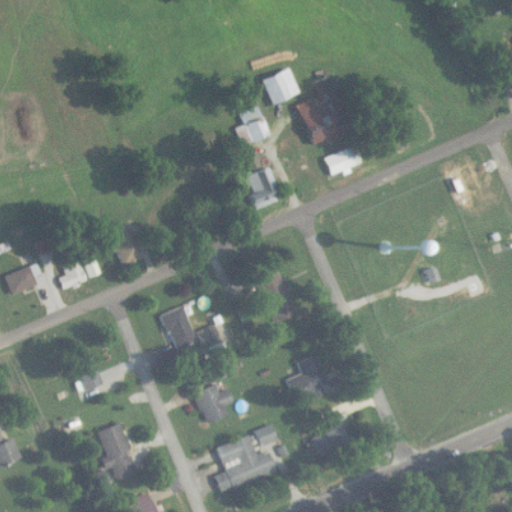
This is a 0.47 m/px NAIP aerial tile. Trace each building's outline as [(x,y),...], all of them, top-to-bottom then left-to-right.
[(296,93),(285,68),(258,80),(269,105),(296,93)] [(322,156),(328,177),(349,171),(348,167),(359,164),(353,146),(322,156)] [(269,188),(275,185),(267,167),(245,177),(252,193),(247,196),(253,210),(275,201),(269,188)] [(120,266),(141,256),(125,224),(105,233),(120,266)] [(80,252),(86,278),(98,275),(91,249),(80,252)] [(85,281),(75,258),(60,265),(64,275),(56,279),(61,291),(85,281)] [(35,285),(32,277),(39,274),(34,263),(1,276),(9,295),(35,285)] [(294,315),(276,267),(252,276),(270,324),(294,315)] [(173,351),(195,342),(179,306),(158,315),(173,351)] [(194,332),(200,345),(217,337),(211,324),(194,332)] [(100,384),(86,348),(68,355),(82,391),(100,384)] [(284,380),(295,405),(319,395),(315,387),(324,383),(312,355),(294,363),(299,373),(284,380)] [(210,383),(229,376),(224,361),(205,367),(210,383)] [(231,403),(226,389),(216,392),(213,384),(192,392),(203,424),(226,415),(222,406),(231,403)] [(96,430),(105,460),(103,460),(110,483),(135,474),(118,423),(96,430)] [(258,447),(275,440),(269,424),(252,431),(258,447)] [(308,437),(314,455),(343,446),(338,427),(308,437)] [(274,472),(265,451),(254,455),(247,435),(213,448),(222,471),(218,472),(222,482),(215,485),(218,493),(274,472)] [(0,464),(17,459),(10,438),(0,442),(0,440),(0,464)]
